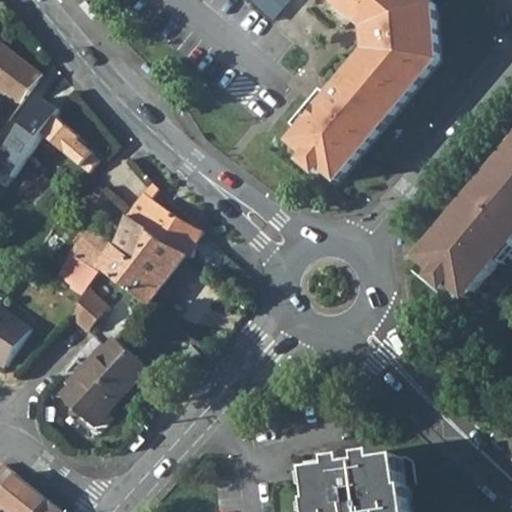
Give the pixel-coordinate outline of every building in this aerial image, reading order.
[(105,13),(93,0),(91,0),(89,3),(86,5),(98,19),(105,13)] [(332,0),(367,29),(368,53),(330,97),(326,94),(296,126),(301,132),(288,148),(335,189),(442,62),(439,7),(430,0),(332,0)] [(13,120),(48,74),(4,40),(0,44),(0,125),(1,126),(13,120)] [(91,174),(107,159),(64,114),(48,129),(91,174)] [(511,148),(486,180),(420,255),(437,269),(452,283),(467,296),(511,244),(511,148)] [(133,212),(135,215),(160,231),(193,253),(196,255),(210,230),(183,215),(153,193),(151,191),(133,212)] [(160,231),(135,215),(122,241),(129,248),(148,261),(160,231)] [(160,231),(148,261),(129,248),(122,241),(113,234),(98,221),(75,251),(60,277),(74,284),(88,294),(92,289),(105,268),(153,303),(193,253),(160,231)] [(446,289),(452,283),(437,269),(431,276),(446,289)] [(76,319),(86,327),(91,332),(113,308),(92,289),(88,294),(76,319)] [(0,353),(9,359),(35,323),(0,299),(0,353)] [(100,353),(96,350),(86,362),(122,394),(149,364),(117,335),(100,353)] [(95,424),(122,394),(86,362),(77,372),(80,375),(63,394),(95,424)] [(362,458),(363,465),(348,467),(347,460),(333,462),(334,469),(311,473),(315,503),(312,503),(313,511),(412,511),(410,490),(406,491),(401,459),(378,463),(377,455),(362,458)] [(13,511),(68,511),(56,502),(20,473),(0,495),(0,510),(5,505),(13,511)]
